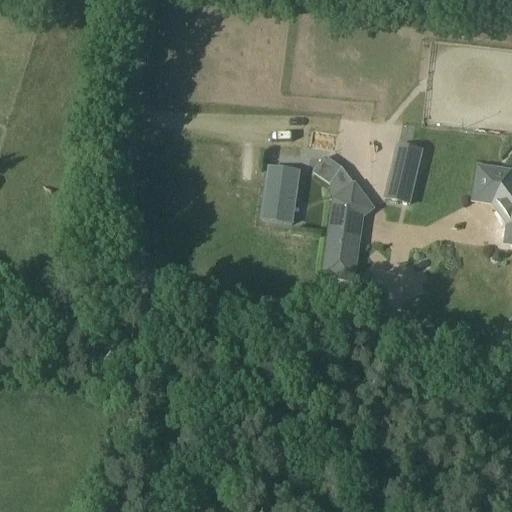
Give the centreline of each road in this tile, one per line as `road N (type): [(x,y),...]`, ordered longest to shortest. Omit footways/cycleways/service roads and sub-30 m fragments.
road 1 (unclassified): [(511,354),(190,315),(168,302)]
road 2 (unclassified): [(168,302),(135,244),(124,168),(153,0)]
road 3 (track): [(168,302),(153,327),(163,351),(275,511)]
road 4 (unclassified): [(168,302),(132,302),(108,332),(90,339),(0,298)]
